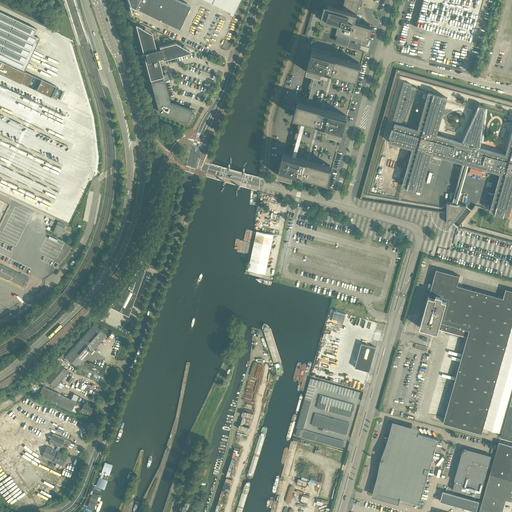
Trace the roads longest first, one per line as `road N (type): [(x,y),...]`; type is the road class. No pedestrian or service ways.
road 1 (unclassified): [(190,170),(85,481),(63,511)]
road 2 (secondary): [(94,286),(126,241),(141,175),(132,106),(98,0)]
road 3 (secondary): [(83,0),(129,158),(126,207),(94,286)]
road 4 (tertiary): [(343,511),(397,320)]
road 5 (unclassified): [(0,325),(41,295),(78,250),(96,207),(97,180)]
road 6 (tertiary): [(192,163),(256,0)]
road 7 (unclassified): [(377,51),(334,204)]
road 8 (unclassified): [(345,207),(388,55)]
road 9 (tertiary): [(334,204),(192,163)]
road 10 (unknown): [(97,448),(47,422),(29,425),(18,459),(46,477)]
road 11 (secondary): [(0,376),(94,286)]
road 12 (unclassified): [(388,55),(511,90)]
